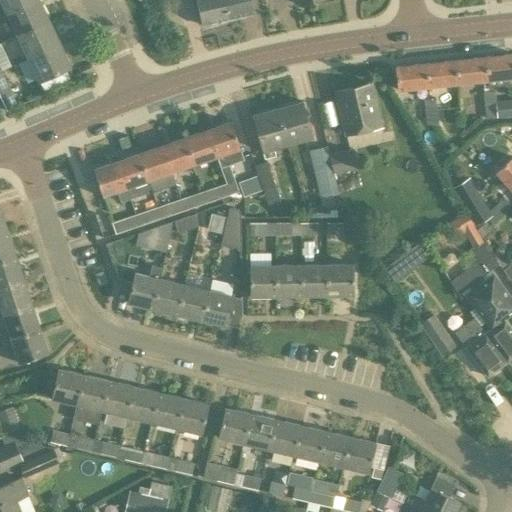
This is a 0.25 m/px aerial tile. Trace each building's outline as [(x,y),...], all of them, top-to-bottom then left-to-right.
[(33,0),(0,0),(6,13),(33,0)] [(49,20),(38,0),(33,0),(6,13),(17,36),(49,20)] [(196,0),(203,26),(228,20),(223,0),(196,0)] [(223,0),(228,20),(254,14),(250,0),(223,0)] [(59,43),(49,20),(17,36),(28,58),(59,43)] [(39,82),(71,67),(59,43),(28,58),(39,82)] [(487,81),(511,78),(511,55),(485,58),(487,81)] [(487,81),(485,58),(455,62),(457,84),(487,81)] [(457,84),(455,62),(425,65),(428,88),(457,84)] [(428,88),(425,65),(395,68),(398,91),(428,88)] [(17,92),(11,95),(4,80),(0,81),(0,98),(5,109),(20,102),(17,92)] [(345,135),(381,127),(371,84),(335,93),(345,135)] [(495,107),(496,118),(496,119),(511,116),(511,100),(496,102),(494,91),(482,92),(484,105),(490,104),(490,107),(495,107)] [(426,126),(437,124),(434,98),(423,99),(426,126)] [(301,101),(277,109),(288,145),(312,138),(301,101)] [(490,104),(484,105),(485,119),(496,118),(495,107),(490,107),(490,104)] [(275,156),(273,149),(288,145),(277,109),(252,116),(265,159),(275,156)] [(230,123),(207,131),(216,157),(220,168),(228,165),(243,160),(230,123)] [(216,157),(207,131),(185,139),(194,165),(216,157)] [(185,139),(162,147),(171,173),(194,165),(185,139)] [(171,173),(162,147),(139,155),(152,192),(175,183),(171,173)] [(334,174),(330,155),(328,147),(314,149),(324,188),(337,186),(334,174)] [(353,150),(330,155),(334,174),(357,169),(353,150)] [(152,192),(139,155),(117,162),(130,200),(152,192)] [(495,172),(511,191),(511,158),(511,157),(495,172)] [(130,200),(117,162),(94,170),(103,196),(116,192),(120,203),(130,200)] [(269,164),(255,169),(268,205),(281,202),(269,164)] [(225,185),(226,185),(233,182),(234,182),(228,165),(220,168),(225,185)] [(474,177),(458,183),(476,228),(511,213),(511,209),(507,199),(487,207),(474,177)] [(234,182),(233,182),(226,185),(229,195),(238,192),(234,182)] [(225,185),(203,192),(207,203),(229,195),(226,185),(225,185)] [(203,192),(181,200),(184,211),(207,203),(203,192)] [(181,200),(158,208),(161,219),(184,211),(181,200)] [(0,207),(0,234),(8,232),(0,207)] [(158,208),(135,216),(139,226),(161,219),(158,208)] [(236,209),(229,208),(220,244),(240,248),(239,212),(236,209)] [(448,223),(456,236),(464,232),(473,226),(474,226),(465,212),(448,223)] [(198,225),(194,214),(174,221),(178,232),(198,225)] [(139,226),(135,216),(111,224),(115,235),(139,226)] [(172,221),(156,226),(151,249),(165,252),(172,221)] [(249,236),(274,235),(274,223),(249,223),(249,236)] [(274,235),(300,235),(300,224),(274,223),(274,235)] [(341,245),(342,223),(326,223),(326,244),(341,245)] [(300,224),(300,235),(317,235),(317,224),(300,224)] [(0,234),(0,263),(17,258),(8,232),(0,234)] [(499,265),(482,238),(467,248),(482,275),(499,265)] [(194,243),(192,254),(208,258),(210,246),(194,243)] [(388,264),(393,277),(421,266),(416,253),(388,264)] [(17,258),(0,263),(0,288),(24,281),(17,258)] [(511,259),(501,270),(508,278),(510,282),(511,279),(511,259)] [(301,297),(327,296),(327,266),(301,267),(301,297)] [(327,266),(327,296),(352,296),(352,283),(363,283),(363,266),(327,266)] [(250,297),(275,297),(275,267),(249,268),(250,297)] [(275,297),(301,297),(301,267),(275,267),(275,297)] [(127,304),(153,310),(160,280),(134,274),(127,304)] [(507,318),(508,318),(511,314),(511,301),(492,275),(464,297),(489,331),(507,318)] [(178,316),(185,285),(160,280),(153,310),(178,316)] [(0,305),(3,314),(32,305),(24,281),(0,288),(0,305)] [(178,316),(203,322),(210,291),(185,285),(178,316)] [(228,327),(235,297),(210,291),(203,322),(228,327)] [(11,339),(40,329),(32,305),(3,314),(11,338),(11,339)] [(449,337),(433,314),(419,324),(435,347),(449,337)] [(507,318),(489,331),(484,334),(506,362),(507,362),(510,365),(511,363),(511,330),(504,320),(508,318),(507,318)] [(506,362),(484,334),(472,319),(454,333),(487,377),(506,362)] [(48,354),(40,329),(11,339),(11,338),(0,342),(3,351),(14,348),(19,364),(48,354)] [(76,404),(83,374),(58,368),(51,398),(76,404)] [(97,424),(101,410),(108,380),(83,374),(76,404),(73,418),(97,424)] [(101,410),(126,416),(134,386),(108,380),(101,410)] [(151,422),(158,392),(134,386),(126,416),(151,422)] [(151,422),(176,428),(183,398),(158,392),(151,422)] [(201,434),(209,404),(183,398),(176,428),(201,434)] [(0,418),(5,432),(18,427),(11,407),(0,410),(0,418)] [(243,443),(250,414),(225,408),(218,437),(243,443)] [(275,420),(250,414),(243,443),(268,449),(275,420)] [(293,455),(300,426),(275,420),(268,449),(293,455)] [(325,432),(300,426),(293,455),(318,461),(325,432)] [(49,442),(66,446),(69,434),(52,430),(49,442)] [(342,467),(349,438),(325,432),(318,461),(342,467)] [(69,434),(66,446),(90,452),(93,440),(69,434)] [(375,444),(349,438),(342,467),(368,473),(375,444)] [(0,473),(18,465),(23,463),(22,462),(13,441),(0,446),(0,473)] [(99,454),(116,458),(119,446),(102,442),(99,454)] [(116,458),(141,464),(144,452),(119,446),(116,458)] [(23,478),(58,463),(52,449),(22,462),(23,463),(18,465),(23,478)] [(141,464),(166,470),(169,458),(144,452),(141,464)] [(193,463),(169,458),(166,470),(190,475),(193,463)] [(232,485),(236,469),(205,462),(202,478),(232,485)] [(402,475),(388,468),(377,492),(391,499),(402,475)] [(240,487),(258,491),(261,479),(243,475),(240,487)] [(0,485),(0,511),(20,511),(15,501),(28,495),(20,477),(0,485)] [(124,511),(164,511),(170,485),(151,481),(148,494),(130,490),(124,511)] [(286,485),(268,481),(265,493),(283,497),(286,485)] [(207,483),(201,505),(226,511),(232,490),(207,483)] [(283,497),(308,503),(311,491),(286,485),(283,497)] [(418,511),(455,511),(459,503),(430,490),(424,502),(408,495),(403,505),(418,511)] [(335,497),(311,491),(308,503),(332,509),(335,497)] [(348,511),(357,511),(360,502),(344,499),(341,510),(348,511)]
